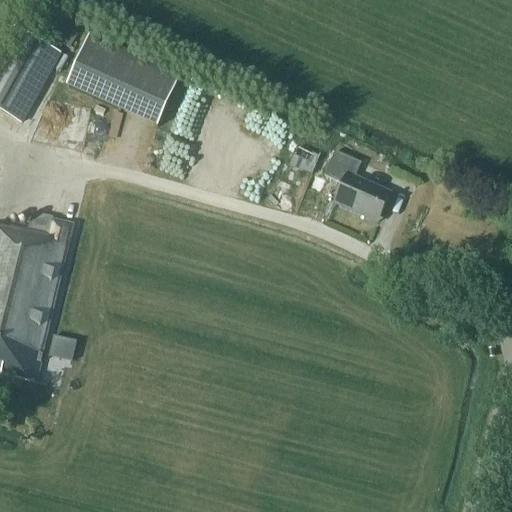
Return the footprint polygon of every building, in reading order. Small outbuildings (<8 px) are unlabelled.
[(0,113),(22,127),(63,57),(20,32),(0,65),(0,113)] [(180,78),(89,37),(67,87),(157,128),(180,78)] [(323,161),(298,149),(290,167),(310,176),(312,171),(316,173),(323,161)] [(376,226),(391,194),(355,178),(361,165),(335,153),(323,178),(341,186),(332,206),(376,226)] [(317,195),(324,181),(312,175),(305,189),(317,195)] [(69,244),(72,232),(51,226),(53,219),(32,214),(27,233),(10,228),(9,234),(0,231),(0,378),(33,387),(71,245),(69,244)]
